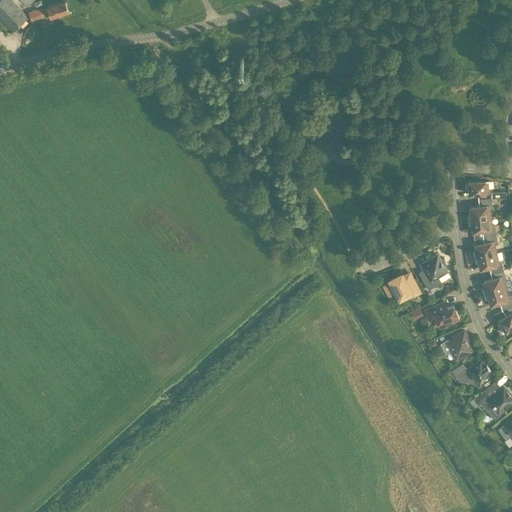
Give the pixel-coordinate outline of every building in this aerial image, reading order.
[(11,0),(0,0),(0,17),(13,31),(28,17),(11,0)] [(28,11),(31,20),(49,14),(50,18),(69,12),(65,1),(41,9),(41,7),(28,11)] [(210,55),(227,55),(228,46),(210,46),(210,55)] [(469,194),(478,193),(478,200),(491,198),(491,189),(488,189),(488,180),(465,181),(465,188),(468,187),(469,194)] [(491,198),(478,200),(479,206),(470,207),(470,214),(467,214),(468,219),(491,217),(490,209),(493,208),(491,198)] [(473,231),(482,230),(483,236),(496,234),(495,224),(492,225),(491,217),(468,219),(469,225),(472,224),(473,231)] [(496,234),(483,236),(484,242),(475,244),(476,251),(473,251),(474,257),(497,252),(495,244),(498,244),(496,234)] [(480,268),(489,266),(490,272),(503,269),(501,259),(498,260),(497,252),(474,257),(475,262),(478,262),(480,268)] [(441,259),(438,255),(436,254),(420,264),(427,276),(422,279),(429,289),(441,282),(438,276),(448,271),(444,265),(446,264),(444,257),(441,259)] [(503,269),(490,272),(492,278),(483,281),(485,287),(482,288),(484,294),(505,287),(503,279),(506,278),(503,269)] [(391,296),(397,293),(400,298),(411,292),(413,296),(419,293),(412,281),(407,284),(402,274),(390,280),(391,281),(383,285),(391,296)] [(490,304),(499,302),(501,309),(511,304),(511,293),(508,295),(505,287),(484,294),(485,299),(488,298),(490,304)] [(459,319),(455,310),(453,311),(451,306),(447,308),(444,301),(425,309),(430,321),(436,318),(440,327),(443,326),(444,328),(449,326),(449,323),(459,319)] [(511,304),(501,309),(506,315),(498,321),(502,326),(499,327),(503,333),(511,326),(511,304)] [(411,311),(415,317),(423,313),(420,307),(411,311)] [(452,336),(454,339),(449,341),(447,339),(439,343),(445,353),(451,350),(456,358),(471,350),(464,337),(467,335),(464,330),(452,336)] [(480,358),(467,368),(462,362),(451,370),(455,375),(459,380),(474,382),(475,382),(478,386),(483,382),(485,385),(489,382),(487,380),(493,375),(488,369),(490,368),(486,363),(485,364),(480,358)] [(494,419),(506,408),(506,405),(511,399),(511,395),(503,386),(491,397),(487,392),(477,401),(494,419)] [(471,398),(465,404),(470,410),(477,404),(471,398)] [(498,428),(506,439),(510,436),(511,437),(511,415),(508,419),(509,420),(498,428)]
